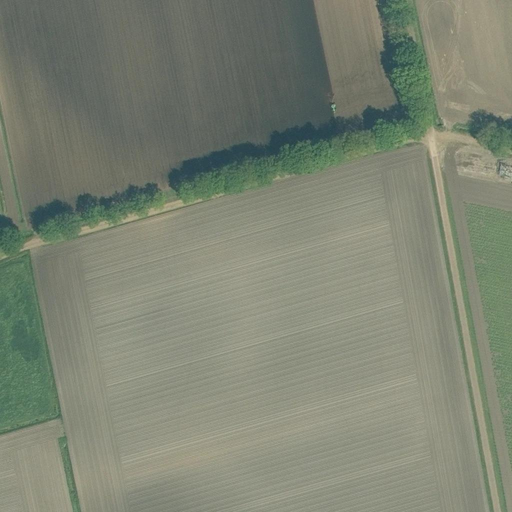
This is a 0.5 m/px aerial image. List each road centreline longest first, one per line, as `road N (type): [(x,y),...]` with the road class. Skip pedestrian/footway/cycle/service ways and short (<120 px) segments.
road 1 (track): [(0,255),(430,135),(511,153)]
road 2 (unclassified): [(497,511),(403,0)]
